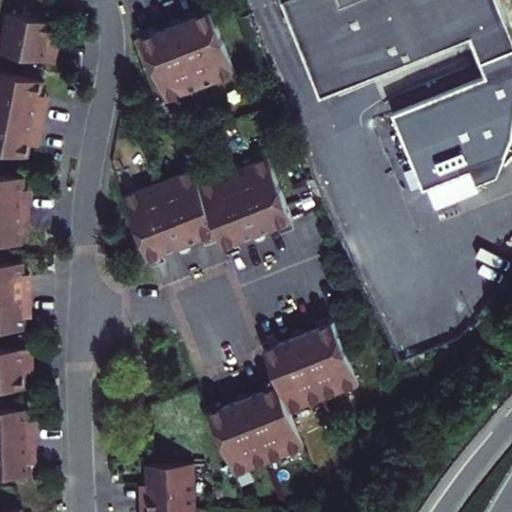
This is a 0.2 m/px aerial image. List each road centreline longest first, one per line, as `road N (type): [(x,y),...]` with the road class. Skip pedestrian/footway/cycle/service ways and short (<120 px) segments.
road 1 (residential): [(80,316),(87,187),(110,70),(107,0)]
road 2 (residential): [(80,316),(198,317),(304,289)]
road 3 (residential): [(82,511),(80,316)]
